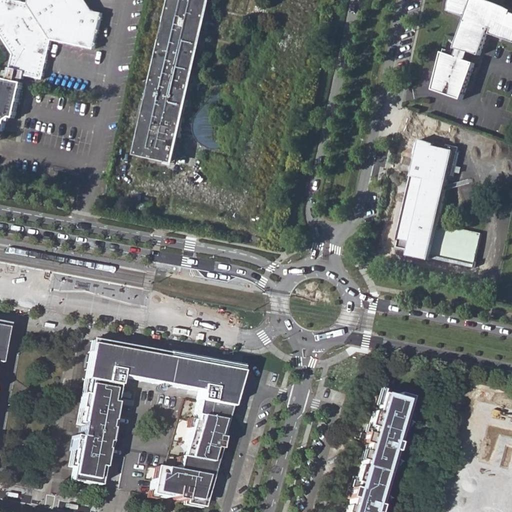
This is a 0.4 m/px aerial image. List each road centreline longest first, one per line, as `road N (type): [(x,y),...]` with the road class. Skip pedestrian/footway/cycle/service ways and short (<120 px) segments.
road 1 (tertiary): [(295,275),(246,258),(0,211)]
road 2 (tertiary): [(0,224),(248,271),(280,295)]
road 3 (residential): [(340,231),(355,216),(402,0)]
road 4 (residential): [(355,0),(310,209),(320,228)]
road 5 (tertiary): [(335,332),(511,368)]
road 6 (residential): [(309,338),(267,511)]
road 7 (tertiary): [(511,334),(349,299)]
